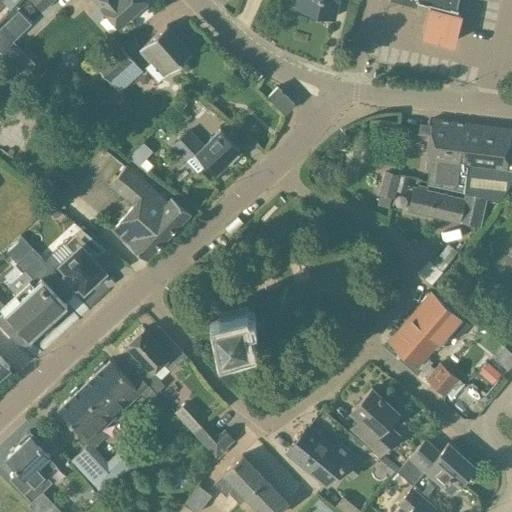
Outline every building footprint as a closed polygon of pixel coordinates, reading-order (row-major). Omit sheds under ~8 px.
[(32,0),(43,10),(53,0),(32,0)] [(93,0),(118,27),(145,4),(141,0),(93,0)] [(295,0),(294,7),(334,17),(338,0),(295,0)] [(388,0),(388,2),(416,8),(417,0),(418,0),(420,0),(456,10),(457,0),(388,0)] [(438,38),(453,42),(454,37),(460,15),(429,7),(422,34),(438,38)] [(0,27),(0,37),(6,44),(28,23),(17,11),(0,27)] [(145,68),(157,82),(168,73),(190,54),(165,26),(138,50),(150,63),(145,68)] [(96,64),(110,80),(133,59),(119,43),(96,64)] [(267,96),(285,113),(295,104),(277,86),(267,96)] [(193,91),(178,105),(195,123),(210,108),(193,91)] [(465,192),(487,198),(499,201),(511,181),(511,171),(504,171),(509,130),(431,121),(425,169),(428,169),(427,184),(465,192)] [(207,164),(215,172),(239,150),(220,129),(204,145),(190,130),(173,145),(198,172),(207,164)] [(142,142),(128,155),(136,163),(150,150),(142,142)] [(129,243),(145,258),(189,214),(172,197),(169,202),(125,167),(109,186),(131,204),(112,227),(130,241),(129,243)] [(378,194),(394,198),(400,174),(385,170),(378,194)] [(459,222),(480,227),(487,198),(465,192),(464,199),(425,190),(426,187),(417,185),(417,187),(413,187),(407,210),(458,222),(459,222)] [(82,229),(65,243),(72,251),(58,264),(65,271),(64,273),(75,286),(77,284),(83,290),(84,289),(88,290),(95,283),(95,279),(104,271),(93,259),(105,248),(82,229)] [(433,261),(444,270),(459,251),(448,242),(433,261)] [(16,263),(31,278),(40,270),(36,265),(41,260),(31,249),(16,263)] [(433,261),(430,259),(417,271),(432,283),(444,270),(433,261)] [(53,273),(41,260),(36,265),(40,270),(48,278),(53,273)] [(0,316),(0,326),(18,345),(26,338),(29,341),(66,306),(40,279),(3,314),(0,316)] [(416,365),(447,329),(458,339),(469,327),(430,293),(388,341),(416,365)] [(231,343),(236,346),(240,345),(243,340),(246,339),(240,313),(214,319),(217,333),(220,346),(231,343)] [(148,335),(142,329),(125,344),(152,373),(168,357),(176,366),(185,357),(157,327),(150,333),(148,335)] [(511,351),(503,344),(493,356),(506,368),(511,361),(511,351)] [(0,375),(9,368),(0,357),(0,375)] [(92,371),(94,373),(121,401),(125,405),(138,392),(147,401),(157,392),(140,374),(130,384),(108,360),(102,365),(100,363),(92,371)] [(477,371),(491,383),(499,373),(485,361),(477,371)] [(440,362),(425,379),(444,396),(459,379),(440,362)] [(56,408),(88,443),(100,432),(98,430),(113,415),(110,412),(121,401),(94,373),(76,389),(75,387),(68,393),(70,395),(56,408)] [(360,437),(379,455),(397,435),(385,424),(396,412),(379,396),(371,388),(350,411),(368,428),(360,437)] [(175,412),(218,458),(229,447),(227,445),(235,437),(230,432),(226,427),(216,436),(185,403),(175,412)] [(285,453),(326,486),(351,455),(337,444),(334,448),(306,426),(285,453)] [(39,442),(29,431),(17,442),(19,445),(5,458),(23,478),(23,477),(30,484),(20,493),(29,501),(50,482),(35,466),(47,455),(37,444),(39,442)] [(423,472),(450,494),(458,484),(473,466),(446,443),(438,453),(428,444),(423,440),(397,471),(413,484),(423,472)] [(72,461),(101,492),(133,461),(120,448),(105,462),(89,445),(72,461)] [(240,501),(264,479),(241,455),(224,472),(224,473),(214,483),(225,496),(230,492),(240,501)] [(249,511),(276,511),(286,502),(264,479),(240,501),(240,502),(246,496),(256,506),(249,511)] [(183,503),(194,511),(196,511),(211,494),(198,484),(183,503)] [(407,511),(429,511),(432,509),(408,490),(398,503),(408,511),(407,511)] [(340,497),(334,506),(344,511),(354,511),(358,507),(340,497)]
